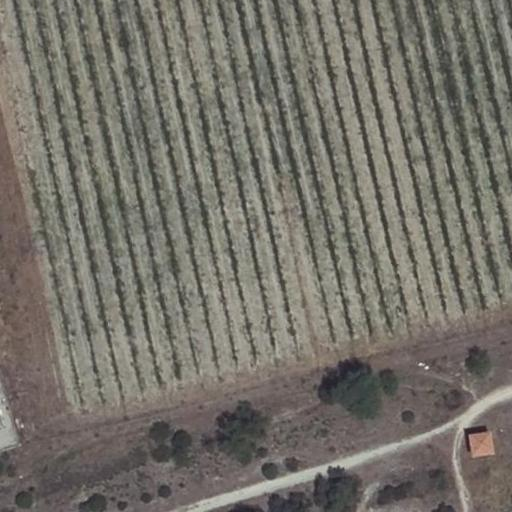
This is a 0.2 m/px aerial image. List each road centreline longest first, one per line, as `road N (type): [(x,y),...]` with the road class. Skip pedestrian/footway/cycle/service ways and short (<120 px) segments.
road 1 (track): [(511,325),(82,439),(48,436),(0,231)]
road 2 (track): [(199,511),(443,427),(511,386)]
